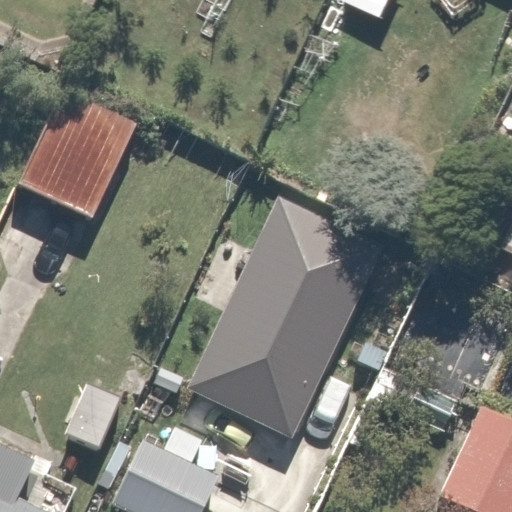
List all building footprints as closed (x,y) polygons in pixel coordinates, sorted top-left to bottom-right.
[(404,0),(334,0),(333,3),(384,34),(404,0)] [(91,229),(135,131),(61,98),(17,196),(91,229)] [(511,218),(501,241),(511,246),(511,218)] [(280,346),(240,425),(329,471),(370,391),(280,346)] [(458,511),(511,511),(511,410),(485,395),(429,496),(458,511)] [(309,511),(327,480),(240,435),(204,505),(218,511),(309,511)] [(0,511),(37,511),(0,493),(0,511)]
